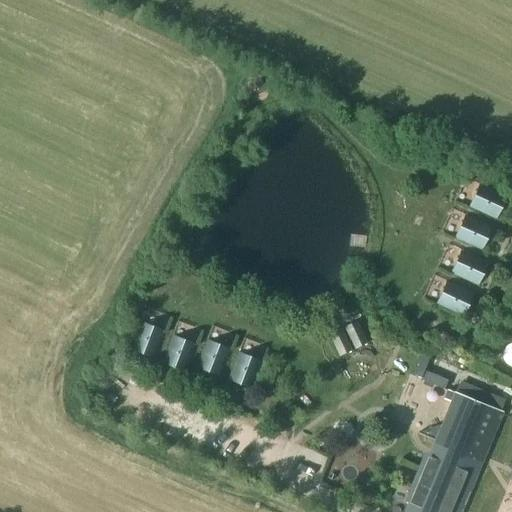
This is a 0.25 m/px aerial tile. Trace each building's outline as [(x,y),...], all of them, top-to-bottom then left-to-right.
[(506,196),(480,184),(470,206),(495,218),(506,196)] [(466,215),(456,237),(481,249),(491,227),(466,215)] [(487,262),(462,251),(452,273),(477,285),(487,262)] [(463,316),(473,293),(448,282),(437,304),(463,316)] [(357,320),(344,326),(355,348),(368,342),(357,320)] [(131,349),(154,357),(164,331),(141,322),(131,349)] [(341,328),(329,334),(339,356),(352,350),(341,328)] [(163,362),(186,371),(196,345),(173,336),(163,362)] [(207,340),(197,366),(220,375),(230,349),(207,340)] [(449,351),(442,364),(460,373),(466,360),(449,351)] [(239,353),(229,379),(252,388),(262,362),(239,353)] [(436,439),(405,511),(460,511),(502,411),(447,388),(443,397),(452,400),(441,425),(418,432),(436,439)]
